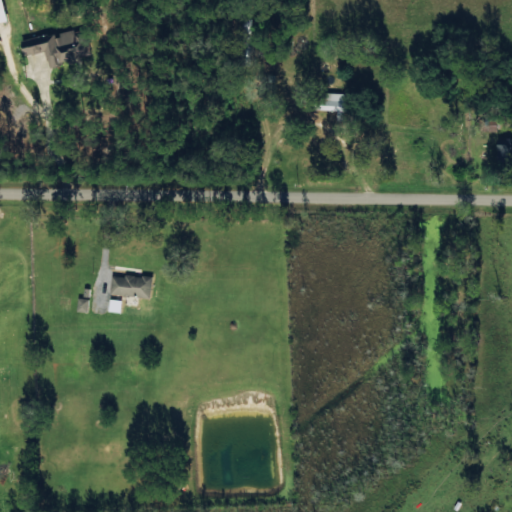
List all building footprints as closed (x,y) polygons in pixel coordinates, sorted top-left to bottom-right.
[(22,55),(45,51),(48,66),(81,60),(76,29),(20,40),(22,55)] [(336,110),(336,119),(343,119),(343,110),(349,110),(349,92),(316,92),(317,110),(336,110)] [(496,142),(496,161),(511,160),(511,136),(505,137),(505,142),(496,142)] [(149,298),(152,278),(113,272),(110,293),(149,298)] [(87,312),(88,298),(77,297),(76,311),(87,312)]
